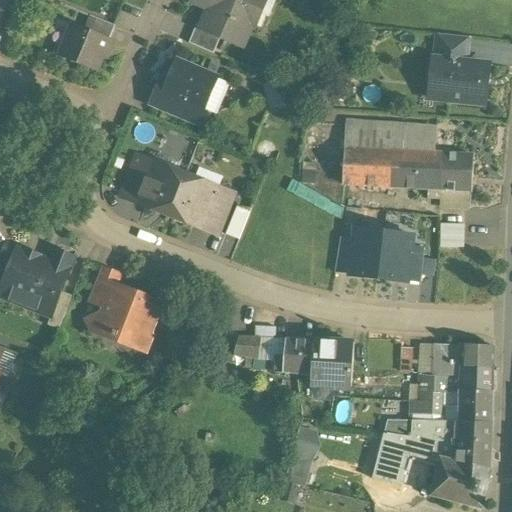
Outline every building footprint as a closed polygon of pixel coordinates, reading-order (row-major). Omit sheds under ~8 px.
[(0,0),(0,22),(8,0),(0,0)] [(212,0),(201,28),(201,29),(221,38),(244,47),(252,28),(253,28),(254,27),(252,26),(263,0),(212,0)] [(116,27),(91,17),(85,32),(109,42),(116,27)] [(85,32),(72,26),(60,56),(97,72),(109,42),(85,32)] [(221,38),(201,29),(201,28),(197,26),(189,45),(214,55),(221,38)] [(468,39),(437,35),(435,60),(466,63),(468,39)] [(435,60),(433,60),(431,81),(443,82),(448,89),(446,102),(484,106),(487,85),(482,84),(484,65),(466,63),(435,60)] [(217,80),(177,63),(170,78),(163,95),(174,100),(203,112),(204,111),(217,80)] [(162,74),(148,105),(169,114),(174,100),(163,95),(170,78),(162,74)] [(203,112),(174,100),(169,114),(202,128),(208,113),(204,111),(203,112)] [(436,131),(346,125),(345,149),(435,155),(436,131)] [(435,155),(345,149),(343,185),(441,191),(444,155),(435,155)] [(473,157),(444,155),(441,191),(471,193),(473,157)] [(136,160),(122,195),(138,201),(151,169),(152,169),(153,167),(136,160)] [(152,169),(151,169),(138,201),(137,204),(169,217),(186,175),(175,171),(173,177),(152,169)] [(196,180),(186,175),(169,217),(202,229),(203,227),(216,194),(214,194),(194,186),(196,180)] [(233,198),(216,191),(214,194),(216,194),(203,227),(218,233),(233,198)] [(464,225),(441,225),(440,237),(464,237),(464,225)] [(384,234),(355,230),(354,241),(352,240),(348,275),(348,276),(378,280),(384,234)] [(413,237),(384,234),(378,280),(408,283),(408,282),(413,248),(411,248),(413,237)] [(464,237),(440,237),(440,249),(463,249),(464,237)] [(352,240),(340,239),(335,274),(348,275),(352,240)] [(74,259),(55,251),(49,267),(37,262),(39,257),(25,252),(24,253),(6,246),(0,260),(0,263),(11,268),(2,290),(32,302),(29,309),(50,318),(60,292),(74,259)] [(424,249),(413,248),(408,282),(420,284),(424,249)] [(118,276),(104,271),(92,303),(105,308),(118,276)] [(131,295),(114,289),(119,276),(118,276),(105,308),(106,309),(103,315),(88,322),(92,332),(114,341),(115,339),(126,343),(125,345),(146,353),(151,338),(148,332),(151,326),(153,325),(161,305),(144,298),(140,299),(139,302),(132,299),(131,295)] [(60,292),(50,318),(47,326),(58,331),(72,297),(60,292)] [(221,356),(217,377),(228,379),(233,357),(257,361),(260,340),(238,339),(233,357),(221,356)] [(316,343),(285,341),(283,365),(282,375),(312,378),(313,378),(314,363),(316,343)] [(336,344),(316,343),(314,363),(313,378),(312,378),(312,388),(333,389),(336,344)] [(353,345),(336,344),(333,389),(350,389),(353,345)] [(461,348),(433,347),(432,378),(434,379),(434,396),(443,395),(460,394),(461,394),(461,370),(462,347),(461,347),(461,348)] [(492,349),(462,347),(461,370),(492,371),(492,349)] [(412,351),(400,350),(399,373),(411,374),(412,351)] [(283,365),(274,364),(273,374),(282,375),(283,365)] [(492,371),(461,370),(461,394),(492,394),(492,371)] [(432,378),(419,377),(417,404),(432,404),(434,396),(434,379),(432,378)] [(461,394),(460,394),(460,424),(491,425),(492,394),(461,394)] [(432,404),(417,404),(417,417),(443,418),(443,395),(434,396),(432,404)] [(411,423),(387,422),(384,435),(411,439),(411,423)] [(411,439),(384,435),(372,480),(400,487),(409,457),(438,464),(439,459),(451,462),(453,442),(455,442),(456,424),(411,423),(411,439)] [(460,424),(456,424),(455,442),(453,442),(451,462),(490,472),(491,425),(460,424)] [(298,433),(291,459),(307,464),(314,438),(298,433)] [(291,459),(284,484),(302,488),(308,464),(307,464),(291,459)] [(451,462),(439,459),(438,464),(429,498),(480,511),(490,472),(451,462)] [(295,488),(284,486),(280,501),(291,503),(295,488)]
